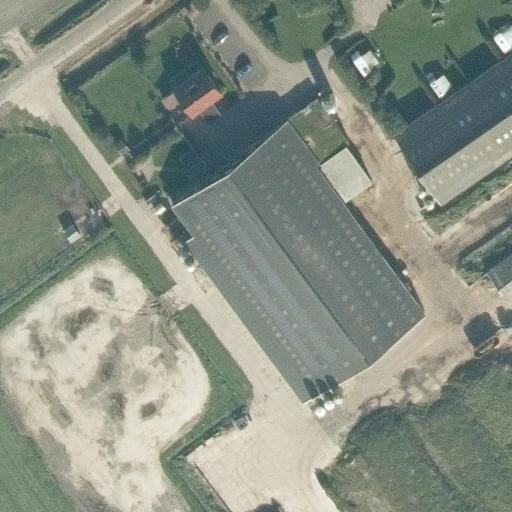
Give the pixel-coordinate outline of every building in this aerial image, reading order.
[(511,51),(394,134),(440,200),(511,150),(511,51)] [(201,67),(174,87),(192,111),(197,108),(207,121),(218,113),(208,100),(219,92),(201,67)] [(315,95),(171,202),(181,215),(193,232),(184,238),(206,268),(215,262),(289,363),(281,369),(303,399),(424,310),(413,295),(397,307),(327,211),(372,178),(346,142),(348,140),(315,95)] [(120,137),(114,142),(122,153),(128,148),(120,137)] [(192,146),(179,156),(186,166),(199,156),(192,146)] [(511,249),(486,269),(502,290),(511,282),(511,249)]
